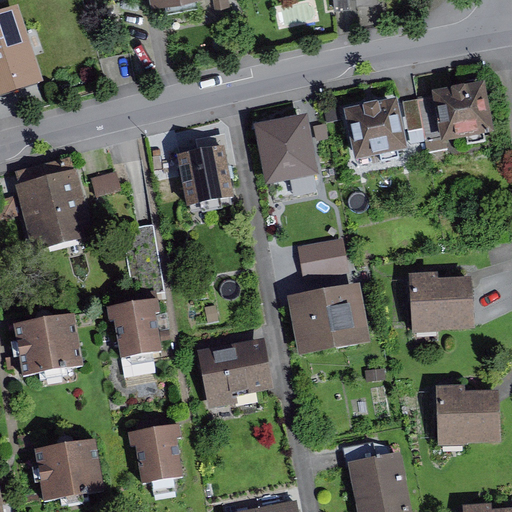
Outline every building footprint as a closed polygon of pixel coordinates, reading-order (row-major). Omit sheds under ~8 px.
[(334,0),(335,9),(349,8),(348,0),(334,0)] [(24,7),(0,12),(0,97),(44,86),(24,7)] [(452,93),(437,96),(444,138),(466,135),(467,145),(484,142),(482,132),(489,130),(481,88),(466,91),(465,87),(451,89),(452,93)] [(444,138),(437,96),(417,99),(422,129),(425,142),(444,138)] [(422,129),(417,99),(402,102),(408,131),(422,129)] [(364,111),(349,114),(358,156),(379,152),(381,162),(398,158),(396,148),(402,147),(394,105),(379,108),(378,104),(363,107),(364,111)] [(281,125),(259,129),(269,181),(314,173),(303,121),(281,125)] [(221,150),(180,158),(189,205),(230,197),(221,150)] [(64,163),(19,176),(22,190),(27,189),(42,245),(90,232),(75,176),(68,178),(64,163)] [(115,175),(92,181),(96,196),(120,190),(115,175)] [(153,230),(123,235),(134,298),(164,292),(153,230)] [(436,278),(411,279),(414,327),(436,326),(436,327),(472,325),(470,284),(436,285),(436,278)] [(352,295),(297,305),(306,352),(327,348),(326,342),(360,335),(352,295)] [(162,305),(112,312),(119,360),(169,353),(162,305)] [(43,320),(14,325),(17,344),(13,344),(15,357),(6,359),(8,368),(21,366),(23,377),(82,366),(73,315),(43,320)] [(259,345),(203,356),(212,404),(234,400),(232,391),(267,385),(259,345)] [(463,391),(439,391),(440,439),(462,438),(462,440),(498,439),(497,397),(463,398),(463,391)] [(183,429),(133,437),(141,488),(191,480),(183,429)] [(65,445),(36,450),(39,468),(34,469),(36,482),(41,481),(45,502),(103,492),(94,440),(65,445)] [(346,465),(358,463),(362,484),(355,486),(359,504),(404,495),(396,456),(375,460),(372,444),(343,450),(346,465)] [(406,511),(404,495),(359,504),(360,511),(406,511)] [(297,511),(295,503),(246,511),(297,511)]
